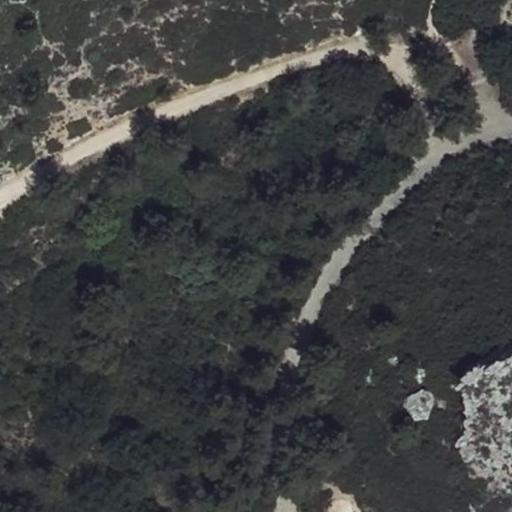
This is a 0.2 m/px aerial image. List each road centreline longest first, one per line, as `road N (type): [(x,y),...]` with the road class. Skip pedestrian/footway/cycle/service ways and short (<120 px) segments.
road 1 (track): [(397,61),(433,96),(443,150),(347,247),(304,305),(283,397),(278,482),(285,511)]
road 2 (track): [(0,205),(185,104),(367,38),(397,61)]
